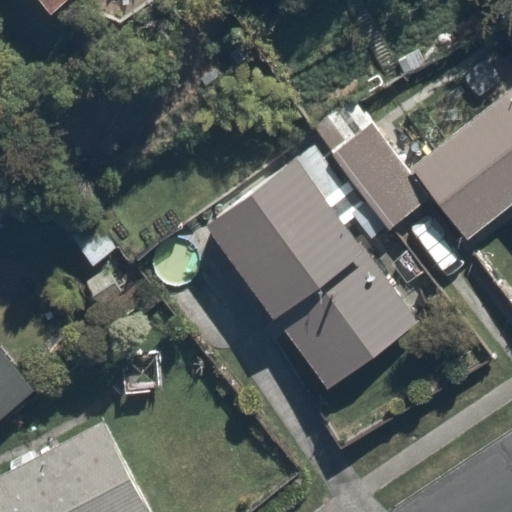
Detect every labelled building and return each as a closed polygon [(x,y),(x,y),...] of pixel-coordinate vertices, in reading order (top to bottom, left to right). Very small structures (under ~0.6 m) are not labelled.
[(511,82),(410,156),(468,236),(511,203),(511,82)] [(347,87),(309,115),(393,227),(430,199),(347,87)] [(307,154),(210,216),(323,391),(420,329),(307,154)] [(130,243),(81,203),(54,236),(103,276),(130,243)] [(0,419),(38,384),(0,343),(0,419)] [(169,511),(120,417),(0,479),(0,511),(169,511)]
